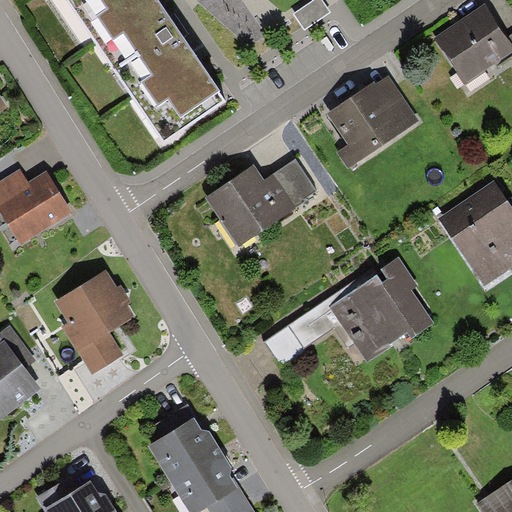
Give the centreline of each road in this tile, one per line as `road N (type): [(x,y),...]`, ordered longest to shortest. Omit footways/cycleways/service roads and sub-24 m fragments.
road 1 (residential): [(121,220),(444,0)]
road 2 (residential): [(288,495),(511,349)]
road 3 (residential): [(0,482),(197,346)]
road 4 (residential): [(0,28),(121,220)]
road 5 (residential): [(197,346),(288,495)]
road 6 (residential): [(121,220),(197,346)]
